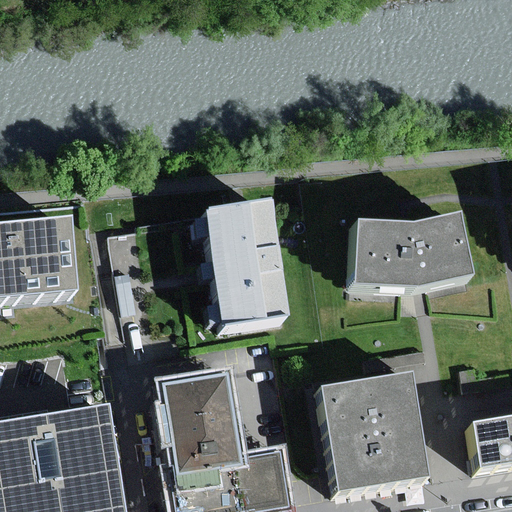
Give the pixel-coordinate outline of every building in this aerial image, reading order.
[(274,216),(211,226),(212,231),(198,233),(201,249),(214,247),(218,273),(204,275),(207,292),(220,290),(224,316),(211,318),(214,335),(227,333),(229,342),(293,332),(274,216)] [(64,223),(0,229),(0,306),(72,299),(64,223)] [(403,238),(352,232),(345,299),(411,300),(468,287),(453,226),(403,238)] [(129,277),(115,279),(121,320),(136,318),(129,277)] [(423,355),(362,365),(364,376),(424,366),(423,355)] [(474,372),(460,374),(463,396),(509,389),(507,378),(476,383),(474,372)] [(406,382),(315,398),(333,501),(424,485),(418,442),(406,382)] [(225,385),(160,396),(174,481),(166,482),(171,511),(284,511),(276,462),(239,468),(225,385)] [(117,511),(103,421),(0,437),(0,511),(117,511)] [(511,471),(511,425),(466,433),(473,478),(511,471)]
